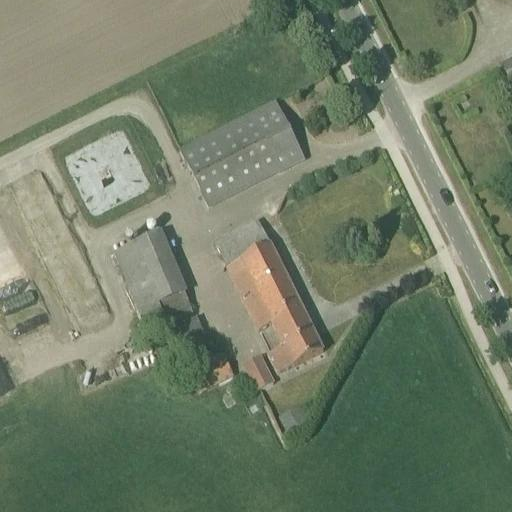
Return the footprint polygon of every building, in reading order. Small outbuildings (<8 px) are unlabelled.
[(511,64),(499,71),(511,96),(511,64)] [(36,92),(53,121),(75,108),(58,79),(36,92)] [(179,154),(208,210),(304,162),(276,105),(179,154)] [(266,359),(275,378),(323,354),(258,224),(213,246),(256,335),(270,328),(281,351),(266,359)] [(114,252),(144,335),(192,318),(161,235),(114,252)] [(90,277),(61,289),(77,329),(107,317),(90,277)] [(176,327),(182,342),(200,335),(194,320),(176,327)] [(186,375),(198,399),(233,381),(221,357),(186,375)] [(241,368),(255,396),(274,386),(260,359),(241,368)] [(226,409),(235,405),(231,397),(222,402),(226,409)] [(278,421),(287,439),(308,427),(299,409),(278,421)]
